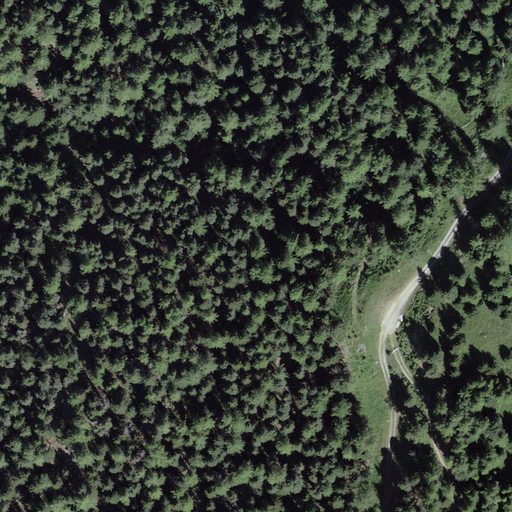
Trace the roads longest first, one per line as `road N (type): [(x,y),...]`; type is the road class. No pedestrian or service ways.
road 1 (track): [(511,153),(389,324)]
road 2 (track): [(389,324),(426,398),(457,511)]
road 3 (track): [(381,511),(394,418),(381,349),(389,324)]
